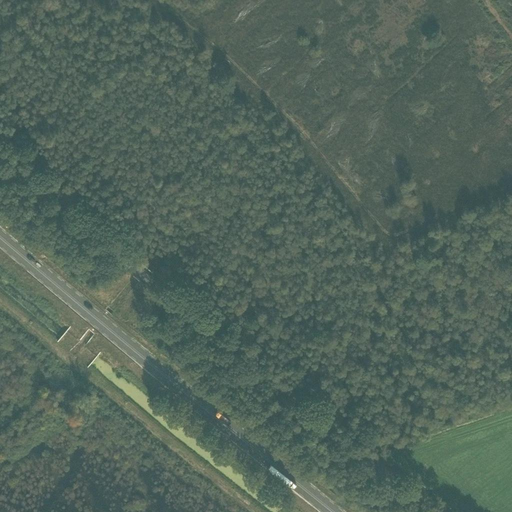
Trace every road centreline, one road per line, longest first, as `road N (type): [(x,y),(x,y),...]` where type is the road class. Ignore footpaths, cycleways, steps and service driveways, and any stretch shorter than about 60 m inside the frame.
road 1 (unclassified): [(423,511),(0,153)]
road 2 (primary): [(333,511),(0,237)]
road 3 (track): [(254,511),(0,302)]
